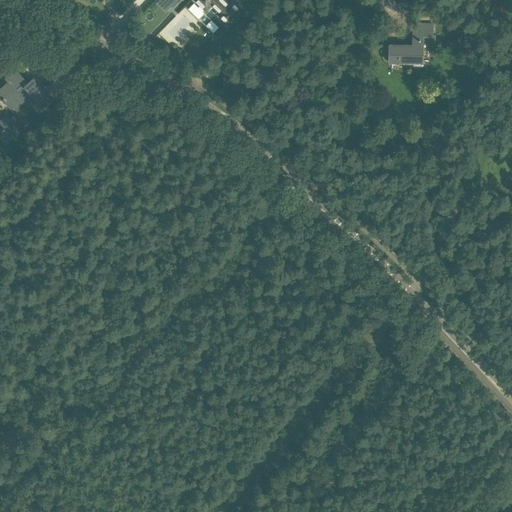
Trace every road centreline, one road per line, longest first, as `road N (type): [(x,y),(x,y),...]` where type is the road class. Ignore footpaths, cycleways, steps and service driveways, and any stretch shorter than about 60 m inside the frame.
road 1 (secondary): [(511,401),(210,111),(9,0)]
road 2 (track): [(371,325),(218,511)]
